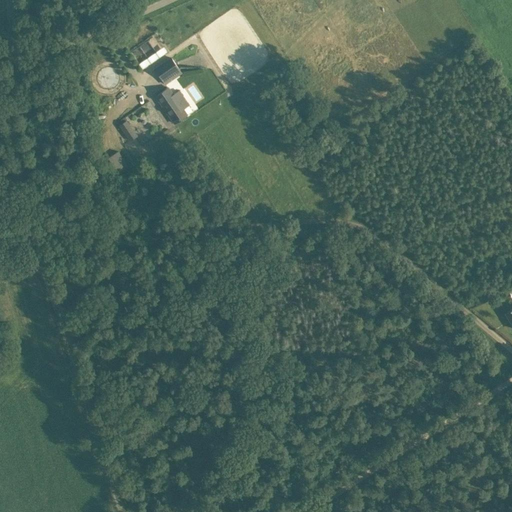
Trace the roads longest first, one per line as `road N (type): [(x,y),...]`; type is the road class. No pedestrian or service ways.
road 1 (unclassified): [(511,351),(351,225),(278,225),(40,259)]
road 2 (unclassified): [(120,511),(40,259)]
road 3 (track): [(297,511),(511,381)]
road 4 (unclassified): [(40,259),(18,180),(10,64)]
road 5 (unclassified): [(10,64),(161,0)]
